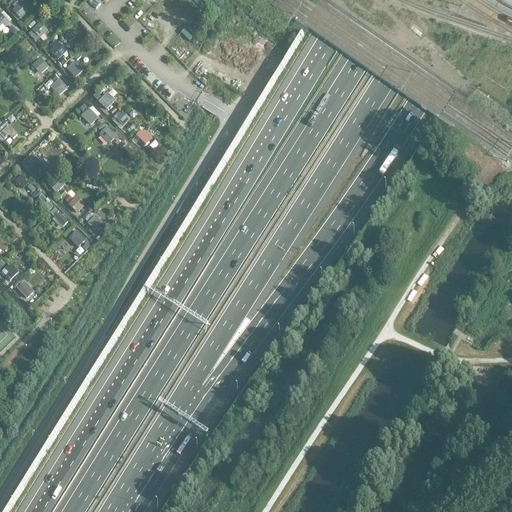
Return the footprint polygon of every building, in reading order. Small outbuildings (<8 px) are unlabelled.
[(21,3),(12,12),(20,20),(29,12),(21,3)] [(1,14),(0,14),(0,27),(3,25),(5,28),(10,24),(1,14)] [(40,23),(32,31),(33,32),(30,35),(36,41),(39,39),(40,39),(44,42),(46,40),(43,36),(48,31),(40,23)] [(23,39),(17,44),(21,48),(27,43),(23,39)] [(53,49),(50,52),(58,60),(66,52),(56,41),(51,46),(53,49)] [(49,68),(40,59),(32,67),(40,76),(49,68)] [(75,62),(66,70),(75,79),(84,71),(75,62)] [(54,75),(49,80),(52,83),(57,79),(54,75)] [(59,80),(51,88),(59,97),(67,89),(59,80)] [(107,94),(98,103),(106,111),(115,102),(107,94)] [(89,110),(81,118),(91,127),(98,119),(89,110)] [(126,134),(139,123),(131,114),(128,116),(123,110),(113,119),(126,134)] [(9,126),(0,134),(0,136),(4,141),(9,137),(13,141),(18,135),(9,126)] [(116,138),(107,128),(99,136),(109,145),(116,138)] [(140,132),(134,139),(144,148),(150,142),(148,139),(150,137),(145,132),(143,134),(140,132)] [(123,154),(119,158),(124,163),(128,159),(130,161),(135,155),(127,147),(122,153),(123,154)] [(37,160),(30,168),(38,176),(47,167),(41,161),(40,163),(37,160)] [(21,176),(15,182),(23,190),(29,184),(21,176)] [(57,177),(48,186),(56,194),(65,185),(57,177)] [(43,197),(35,203),(44,215),(53,208),(50,204),(49,205),(43,197)] [(76,197),(68,206),(77,214),(85,206),(76,197)] [(59,214),(54,219),(63,228),(68,222),(59,214)] [(95,217),(87,225),(94,232),(96,230),(98,232),(104,226),(95,217)] [(86,241),(77,232),(69,239),(78,249),(86,241)] [(18,273),(10,264),(5,269),(9,274),(6,278),(10,282),(18,273)] [(34,293),(24,283),(17,289),(27,300),(34,293)] [(474,339),(468,336),(465,340),(472,344),(473,343),(473,342),(472,342),(473,341),(474,339)]
